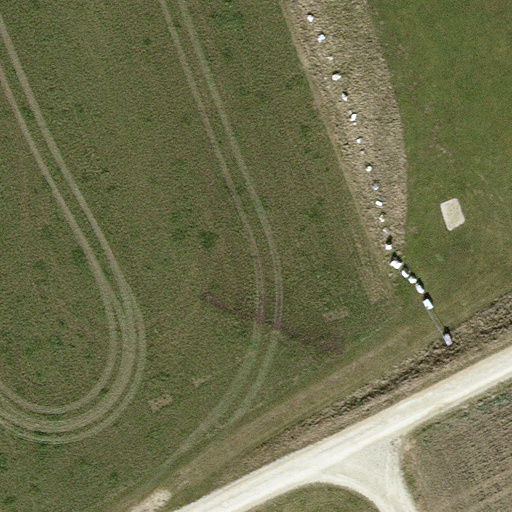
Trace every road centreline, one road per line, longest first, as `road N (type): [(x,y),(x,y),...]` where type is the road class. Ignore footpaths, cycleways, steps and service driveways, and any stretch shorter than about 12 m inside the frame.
road 1 (track): [(147,511),(174,482),(440,321)]
road 2 (track): [(227,511),(511,373)]
